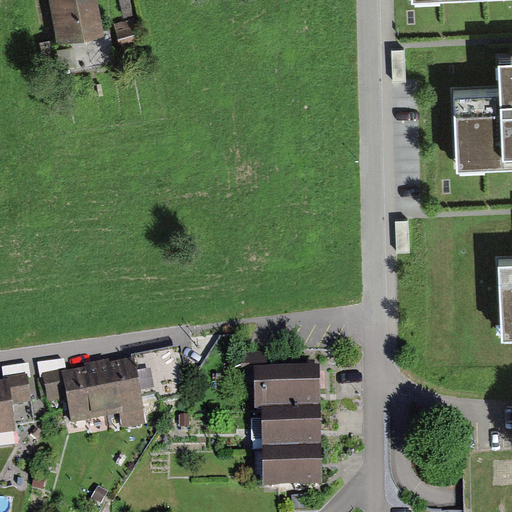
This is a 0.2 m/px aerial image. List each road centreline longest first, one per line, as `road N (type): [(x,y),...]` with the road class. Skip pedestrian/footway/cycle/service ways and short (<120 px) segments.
road 1 (residential): [(366,0),(377,503)]
road 2 (residential): [(0,357),(192,330)]
